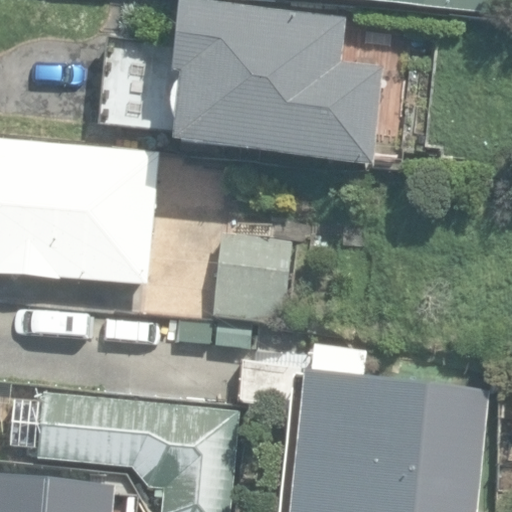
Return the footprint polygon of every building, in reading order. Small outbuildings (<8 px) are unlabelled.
[(312,0),(460,16),(461,0),(312,0)] [(176,147),(377,167),(386,68),(344,64),(348,20),(183,4),(176,78),(182,79),(176,147)] [(96,124),(165,131),(174,47),(105,40),(96,124)] [(0,274),(151,287),(162,154),(0,140),(0,274)] [(216,320),(285,326),(293,242),(223,236),(216,320)] [(179,342),(254,349),(255,327),(180,321),(179,342)] [(225,399),(294,405),(297,362),(229,356),(225,399)] [(483,511),(495,392),(305,375),(292,511),(483,511)] [(231,511),(240,411),(43,394),(42,405),(14,403),(10,448),(40,450),(39,460),(133,468),(151,488),(150,496),(164,497),(163,511),(231,511)] [(0,511),(115,511),(118,484),(0,473),(0,511)]
